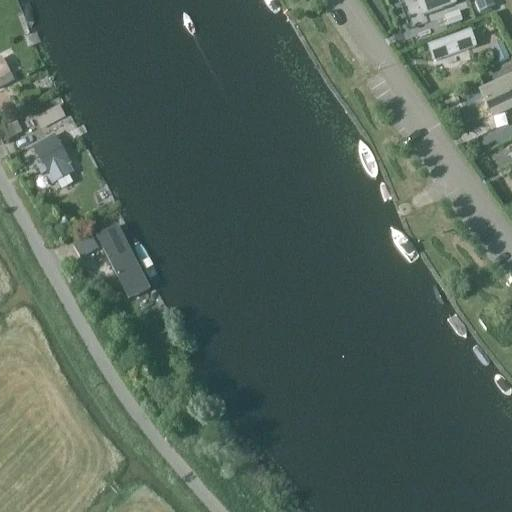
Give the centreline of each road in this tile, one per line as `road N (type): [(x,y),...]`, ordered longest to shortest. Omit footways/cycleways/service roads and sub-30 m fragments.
road 1 (unclassified): [(218,511),(160,449),(97,360),(0,180)]
road 2 (unclassified): [(344,0),(511,242)]
